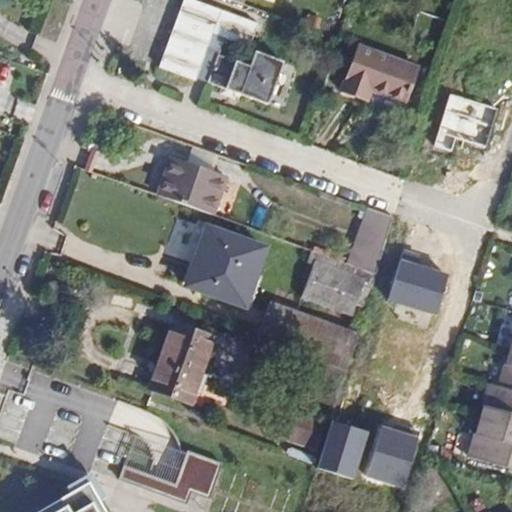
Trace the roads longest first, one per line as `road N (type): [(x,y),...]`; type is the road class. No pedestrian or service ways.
road 1 (residential): [(490,230),(65,86)]
road 2 (secondary): [(0,273),(65,86)]
